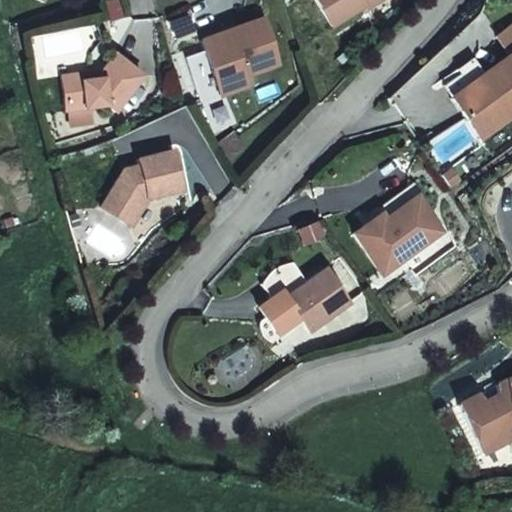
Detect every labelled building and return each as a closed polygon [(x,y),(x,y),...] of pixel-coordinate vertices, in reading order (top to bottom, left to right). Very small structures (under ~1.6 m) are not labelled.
[(366,15),(389,0),(313,0),(332,31),(364,12),(366,15)] [(263,26),(201,48),(218,93),(245,83),(279,71),(263,26)] [(117,117),(144,81),(114,58),(98,79),(91,79),(87,77),(60,80),(64,115),(106,109),(117,117)] [(511,59),(481,82),(452,102),(482,144),(511,122),(511,59)] [(442,88),(452,102),(481,82),(470,68),(442,88)] [(245,83),(218,93),(221,103),(249,93),(245,83)] [(122,176),(100,213),(129,230),(139,212),(138,207),(182,195),(172,156),(137,166),(138,172),(122,176)] [(387,225),(419,201),(412,191),(379,214),(383,219),(387,225)] [(446,238),(419,201),(387,225),(383,219),(354,240),(384,282),(446,238)] [(351,310),(326,275),(285,303),(310,339),(351,310)] [(511,387),(506,388),(497,394),(501,401),(463,421),(484,462),(511,447),(511,387)] [(497,394),(459,413),(463,421),(501,401),(497,394)]
